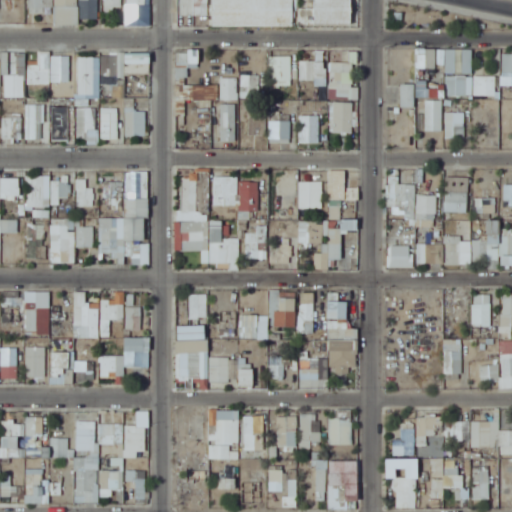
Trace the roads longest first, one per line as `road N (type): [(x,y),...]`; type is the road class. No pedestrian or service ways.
road 1 (residential): [(511,156),(0,158)]
road 2 (residential): [(0,280),(511,281)]
road 3 (residential): [(163,0),(164,511)]
road 4 (residential): [(0,33),(511,32)]
road 5 (residential): [(373,0),(373,511)]
